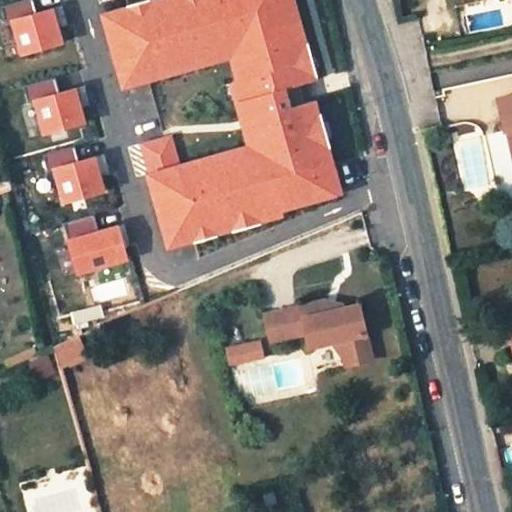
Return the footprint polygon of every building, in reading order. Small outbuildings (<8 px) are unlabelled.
[(167,250),(345,198),(317,101),(294,107),(288,89),(319,80),(296,0),(147,0),(101,13),(123,91),(231,60),(236,78),(230,80),(248,144),(146,173),(167,250)] [(54,7),(10,19),(21,57),(64,43),(54,7)] [(77,88),(32,100),(44,138),(87,124),(77,88)] [(511,95),(496,99),(503,131),(505,131),(511,130),(511,134),(511,145),(508,146),(511,163),(511,95)] [(96,155),(52,167),(63,205),(106,191),(96,155)] [(119,224),(67,239),(78,276),(130,261),(119,224)] [(326,299),(265,313),(272,340),(306,332),(310,346),(334,341),(341,354),(344,354),(346,365),(373,359),(360,302),(340,307),(328,310),(326,299)] [(338,302),(326,299),(328,310),(340,307),(338,302)] [(87,359),(77,337),(54,347),(61,370),(87,359)] [(265,357),(261,340),(227,348),(231,364),(265,357)]
